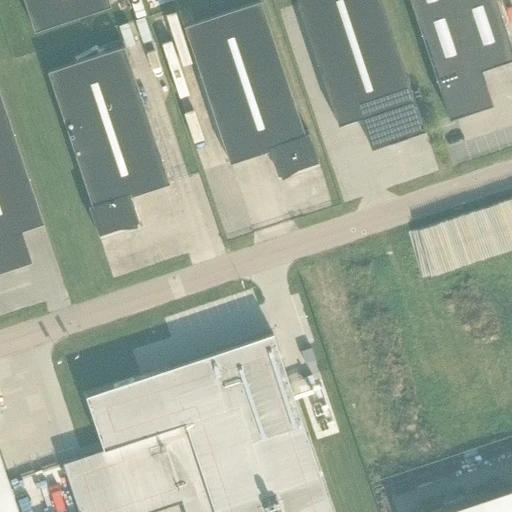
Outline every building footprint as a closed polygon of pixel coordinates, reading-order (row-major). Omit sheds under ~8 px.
[(24,0),(35,30),(111,5),(109,0),(24,0)] [(281,177),(298,167),(318,161),(308,132),(305,133),(261,0),(184,26),(230,162),(269,149),(274,167),(281,177)] [(380,0),(295,0),(338,126),(360,119),(370,147),(424,129),(380,0)] [(511,47),(496,0),(410,0),(449,117),(492,103),(480,69),(511,58),(511,47)] [(137,225),(137,213),(131,195),(170,182),(124,46),(48,71),(92,204),(89,205),(99,234),(118,227),(137,225)] [(0,267),(31,257),(22,232),(44,224),(0,91),(0,267)] [(511,252),(447,274),(495,418),(511,412),(511,252)] [(495,418),(447,274),(333,311),(381,456),(495,418)] [(79,511),(150,511),(182,501),(186,511),(332,511),(273,332),(86,394),(104,450),(64,463),(79,511)] [(311,347),(301,351),(305,363),(315,360),(311,347)] [(18,511),(0,455),(0,511),(18,511)] [(511,511),(511,487),(437,511),(511,511)]
